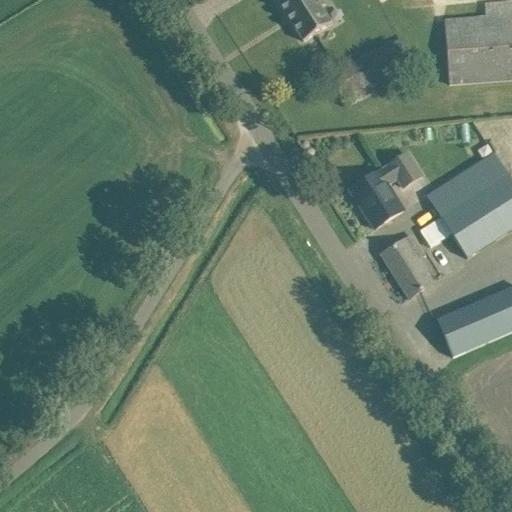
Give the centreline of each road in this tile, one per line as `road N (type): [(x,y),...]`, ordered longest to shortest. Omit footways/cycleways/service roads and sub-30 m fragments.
road 1 (unclassified): [(501,511),(259,135)]
road 2 (unclassified): [(0,483),(103,382),(259,135)]
road 3 (unclassified): [(259,135),(183,0)]
